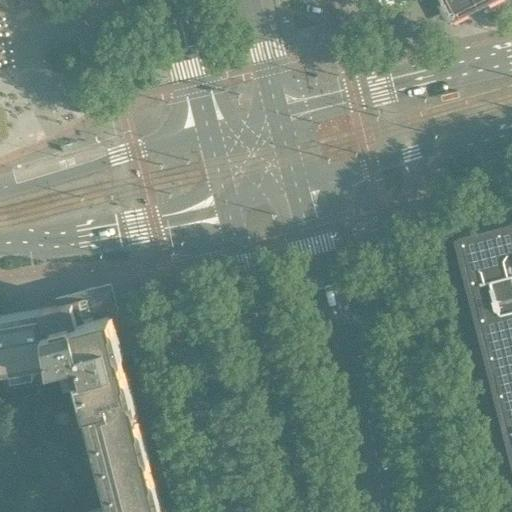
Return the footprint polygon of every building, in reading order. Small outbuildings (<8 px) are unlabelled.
[(511,219),(500,223),(459,233),(511,443),(511,219)] [(114,341),(116,341),(110,315),(119,312),(111,282),(55,297),(57,303),(39,308),(40,314),(49,363),(50,367),(72,362),(109,505),(81,511),(160,511),(146,455),(144,454),(138,432),(139,429),(118,347),(116,348),(114,341)] [(40,314),(0,320),(0,371),(49,363),(40,314)] [(38,384),(26,386),(27,395),(39,393),(38,384)] [(14,388),(15,397),(27,395),(26,386),(14,388)]
